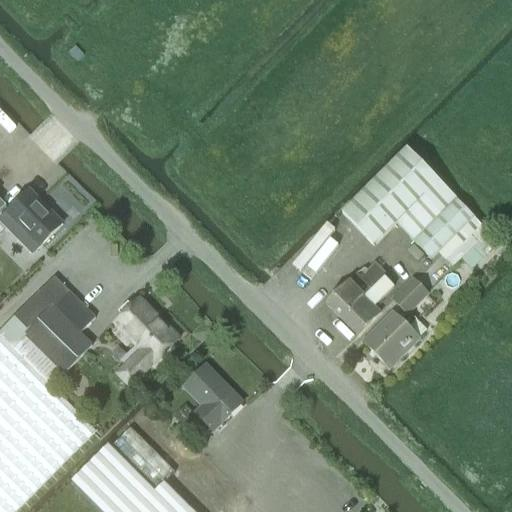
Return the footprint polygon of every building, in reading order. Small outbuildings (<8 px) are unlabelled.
[(438,254),(452,269),(488,234),(407,151),(343,216),(374,247),(396,225),(432,261),(438,254)] [(30,190),(0,218),(0,225),(32,257),(64,225),(30,190)] [(385,279),(386,277),(375,265),(361,280),(357,276),(349,283),(325,305),(341,321),(364,299),(375,288),(385,279)] [(427,296),(426,295),(433,288),(422,278),(415,284),(413,282),(393,302),(407,316),(427,296)] [(14,319),(0,332),(0,337),(14,352),(51,389),(92,348),(80,336),(95,320),(54,279),(39,294),(14,319)] [(364,299),(374,309),(394,289),(385,279),(375,288),(364,299)] [(364,299),(341,321),(356,337),(379,314),(374,309),(364,299)] [(140,301),(126,314),(115,325),(118,329),(114,334),(125,345),(129,340),(141,352),(117,376),(130,389),(154,365),(154,366),(179,341),(140,301)] [(363,345),(388,370),(418,340),(426,332),(409,315),(401,323),(393,315),(363,345)] [(0,511),(16,511),(95,434),(51,389),(14,352),(0,338),(0,511)] [(213,434),(242,405),(205,368),(183,389),(202,408),(194,415),(213,434)] [(184,406),(172,418),(181,427),(193,415),(184,406)] [(155,494),(164,485),(170,478),(174,474),(130,430),(111,450),(155,494)] [(155,494),(111,450),(108,447),(71,484),(98,511),(191,511),(164,485),(155,494)]
